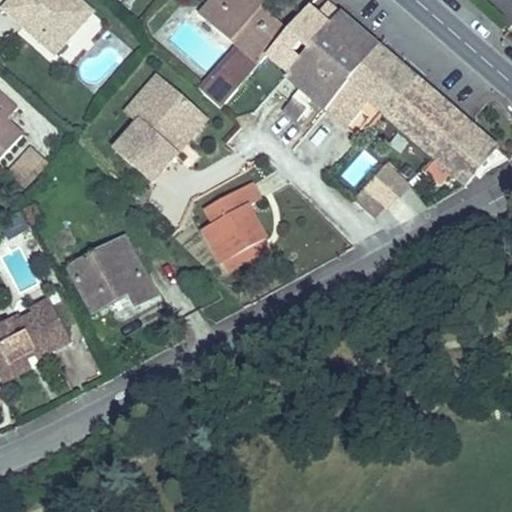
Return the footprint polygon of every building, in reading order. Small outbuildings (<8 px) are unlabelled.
[(45,34),(38,41),(56,56),(94,14),(78,0),(12,0),(4,10),(24,28),(30,21),(45,34)] [(254,4),(258,0),(216,0),(203,16),(242,50),(203,94),(221,110),(288,33),(261,10),(254,4)] [(269,0),(268,0),(258,0),(254,4),(261,10),(269,0)] [(299,32),(315,45),(341,14),(325,1),(299,32)] [(327,112),(380,49),(341,14),(315,45),(286,77),(302,90),(285,110),(298,121),(307,110),(304,108),(312,99),(327,112)] [(24,28),(38,41),(45,34),(30,21),(24,28)] [(387,119),(419,82),(380,49),(327,112),(347,130),(363,112),(376,123),(383,115),(387,119)] [(127,113),(137,122),(167,87),(158,78),(127,113)] [(434,161),(466,124),(419,82),(387,119),(434,161)] [(171,150),(201,116),(167,87),(137,122),(139,123),(115,151),(153,184),(177,156),(171,150)] [(0,162),(23,137),(6,122),(16,110),(0,95),(0,162)] [(207,121),(201,116),(171,150),(177,156),(207,121)] [(466,124),(434,161),(464,188),(496,150),(466,124)] [(32,149),(16,167),(32,181),(49,164),(32,149)] [(358,187),(374,161),(359,152),(343,179),(358,187)] [(410,186),(386,165),(354,202),(374,220),(385,208),(387,209),(397,197),(399,198),(410,186)] [(32,181),(16,167),(9,174),(25,189),(32,181)] [(222,265),(266,241),(248,208),(262,201),(253,184),(205,210),(213,226),(204,231),(222,265)] [(136,308),(156,297),(125,239),(71,269),(94,313),(129,294),(136,308)] [(271,250),(266,241),(222,265),(227,274),(271,250)] [(0,373),(1,375),(25,361),(23,357),(35,350),(37,355),(40,359),(69,343),(48,304),(32,312),(35,317),(22,324),(19,319),(0,330),(0,373)] [(25,361),(37,355),(35,350),(23,357),(25,361)] [(30,370),(25,361),(1,375),(6,383),(30,370)]
